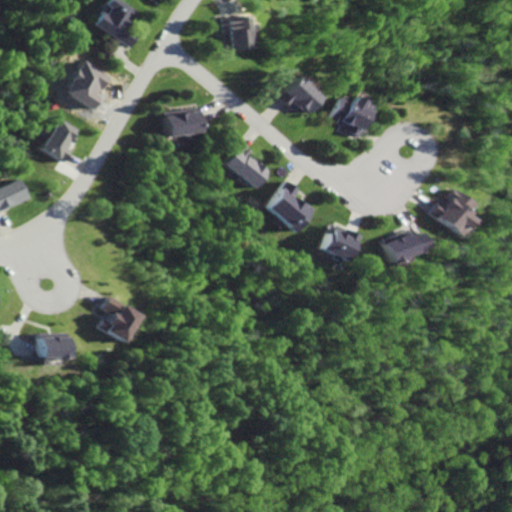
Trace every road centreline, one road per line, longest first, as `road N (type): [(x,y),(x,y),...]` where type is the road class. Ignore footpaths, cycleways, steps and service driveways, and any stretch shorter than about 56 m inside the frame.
road 1 (residential): [(317,176),(348,205),(378,206),(423,164),(418,135),(399,131),(357,168),(317,176),(164,46)]
road 2 (residential): [(0,243),(59,212),(191,0)]
road 3 (residential): [(0,256),(34,304),(54,303),(65,287),(52,246),(59,212)]
